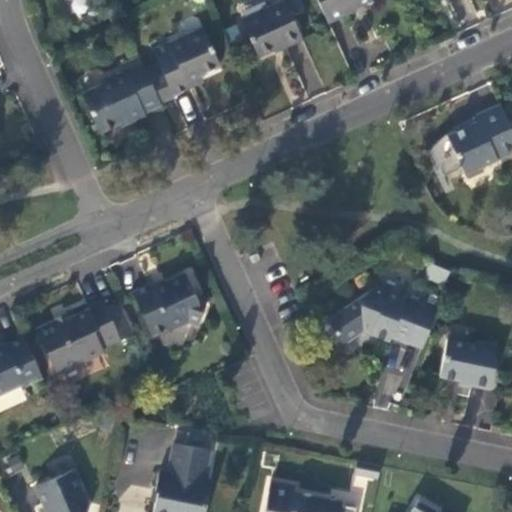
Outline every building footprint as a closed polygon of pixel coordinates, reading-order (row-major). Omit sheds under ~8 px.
[(285,0),(284,0),(241,20),(257,55),(274,47),(284,43),(285,45),(303,37),(285,0)] [(364,0),(317,0),(327,21),(346,12),(345,9),(355,5),(364,0)] [(175,94),(174,92),(190,85),(187,78),(220,63),(203,26),(154,48),(162,65),(165,72),(155,77),(165,99),(175,94)] [(145,111),(162,103),(161,101),(147,71),(139,54),(122,63),(124,68),(103,78),(104,81),(82,91),(100,130),(119,122),(118,119),(124,117),(128,117),(130,121),(146,114),(145,111)] [(161,101),(165,99),(155,77),(165,72),(162,65),(147,71),(161,101)] [(482,164),(511,150),(511,128),(500,103),(483,111),(474,114),(477,121),(466,125),(464,119),(438,139),(427,151),(436,168),(440,167),(443,174),(462,166),(464,172),(467,171),(471,173),(481,169),(482,164)] [(464,119),(466,125),(477,121),(474,114),(464,119)] [(134,290),(153,333),(185,318),(198,321),(206,298),(196,295),(186,272),(166,281),(153,287),(151,283),(134,290)] [(376,285),(328,318),(342,339),(346,341),(363,330),(377,335),(389,339),(390,336),(407,342),(422,347),(438,307),(422,301),(376,285)] [(102,346),(135,332),(120,300),(106,306),(103,297),(87,304),(88,307),(73,313),(58,320),(56,318),(37,326),(57,371),(104,351),(102,346)] [(55,315),(56,318),(58,320),(73,313),(71,308),(63,312),(55,315)] [(25,386),(44,377),(25,337),(1,347),(0,348),(0,391),(23,381),(25,386)] [(447,338),(440,373),(460,377),(459,381),(470,383),(490,387),(496,359),(493,357),(496,342),(478,339),(473,343),(447,338)] [(205,511),(212,477),(207,476),(212,450),(175,443),(170,470),(161,468),(157,489),(160,490),(157,503),(155,511),(205,511)] [(381,465),(358,460),(356,473),(379,477),(381,465)] [(74,468),(36,485),(45,505),(48,511),(86,511),(89,501),(74,468)] [(296,485),(271,480),(264,511),(355,511),(357,507),(342,504),(343,500),(295,491),(296,485)] [(436,511),(438,509),(419,498),(410,511),(436,511)]
